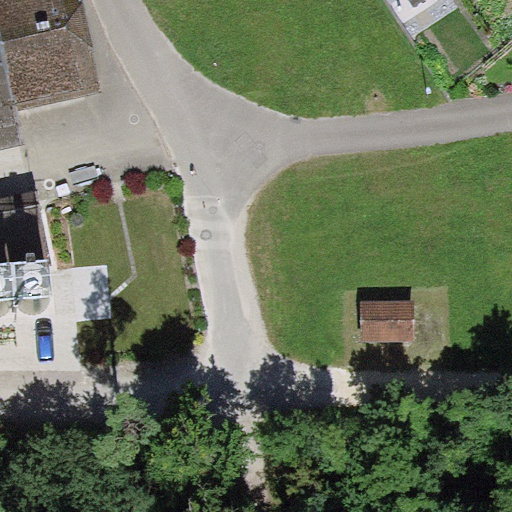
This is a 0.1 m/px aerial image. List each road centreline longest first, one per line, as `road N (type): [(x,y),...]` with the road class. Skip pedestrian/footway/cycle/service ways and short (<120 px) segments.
road 1 (track): [(0,396),(248,390),(193,140)]
road 2 (unclassified): [(123,0),(193,140),(317,135),(511,104)]
road 3 (track): [(252,511),(248,390),(511,383)]
